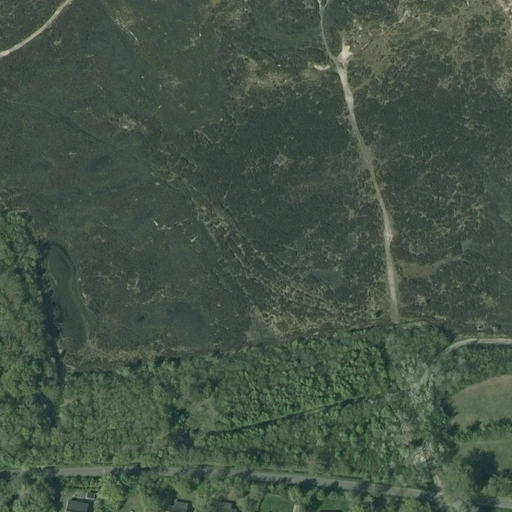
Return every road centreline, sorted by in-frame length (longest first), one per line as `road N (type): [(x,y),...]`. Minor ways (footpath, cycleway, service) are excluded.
road 1 (unknown): [(0,284),(28,377),(79,447),(183,442),(405,389)]
road 2 (unclassified): [(443,497),(192,472),(0,476)]
road 3 (unknown): [(511,343),(455,343),(405,389)]
